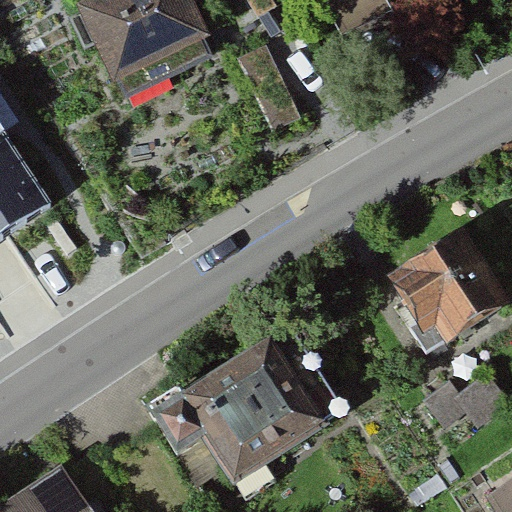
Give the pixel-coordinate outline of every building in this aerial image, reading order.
[(198,0),(132,0),(91,19),(129,102),(225,59),(198,0)] [(0,136),(0,244),(50,210),(0,136)] [(511,308),(474,246),(400,290),(444,364),(511,323),(511,308)] [(288,355),(167,430),(192,470),(217,455),(247,501),(342,442),(288,355)] [(97,511),(72,474),(13,511),(97,511)] [(511,511),(511,488),(488,503),(493,511),(511,511)]
